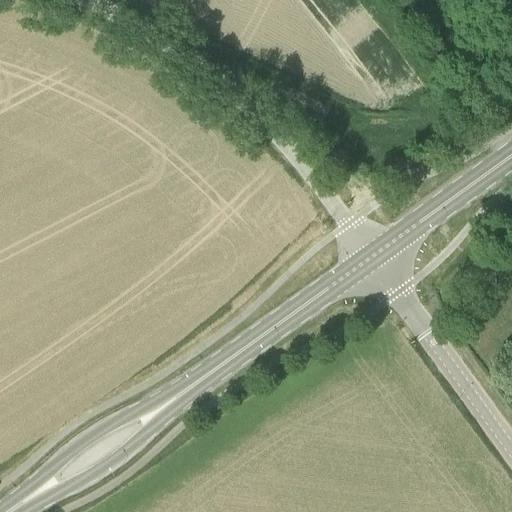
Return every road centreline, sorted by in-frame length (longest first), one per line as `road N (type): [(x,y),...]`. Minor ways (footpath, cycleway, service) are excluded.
road 1 (tertiary): [(9,511),(372,258)]
road 2 (unclassified): [(85,0),(175,50),(249,109),(372,258)]
road 3 (unclassified): [(511,447),(372,258)]
road 4 (tertiary): [(372,258),(511,157)]
